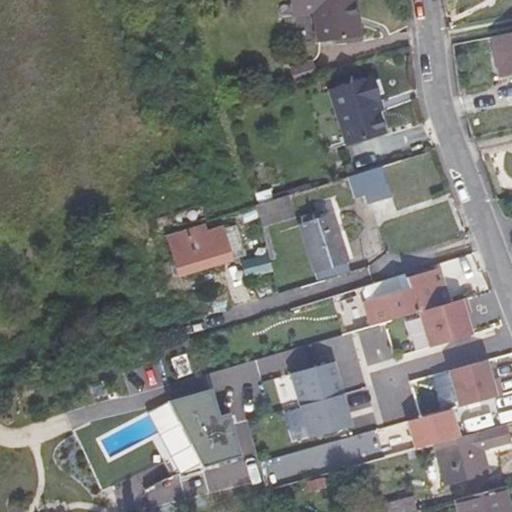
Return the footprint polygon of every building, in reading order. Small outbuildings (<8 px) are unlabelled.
[(356,0),(288,0),(290,14),(313,11),(317,43),(353,39),(351,19),(358,18),(356,0)] [(361,38),(358,18),(351,19),(353,39),(361,38)] [(511,32),(491,36),(498,77),(511,74),(511,32)] [(375,103),(379,101),(372,77),(329,90),(346,145),(384,133),(378,113),(375,103)] [(244,83),(221,90),(227,109),(250,102),(244,83)] [(403,169),(400,160),(348,177),(354,197),(363,195),(366,204),(383,199),(388,213),(424,201),(413,166),(403,169)] [(287,196),(257,205),(255,206),(261,226),(292,216),(287,196)] [(314,270),(346,260),(332,216),(300,226),(314,270)] [(223,229),(222,227),(205,233),(203,226),(167,237),(178,276),(245,256),(235,226),(223,229)] [(124,253),(90,263),(98,290),(132,280),(124,253)] [(363,301),(370,325),(396,317),(448,302),(438,268),(406,278),(409,289),(363,301)] [(473,332),(462,298),(448,302),(416,311),(427,347),(473,332)] [(333,360),(289,371),(305,436),(349,425),(333,360)] [(450,371),(459,406),(498,397),(489,361),(450,371)] [(216,384),(173,397),(193,468),(237,456),(216,384)] [(434,444),(460,437),(453,408),(407,422),(415,449),(434,444)] [(460,437),(434,444),(445,486),(488,474),(476,432),(460,437)] [(508,511),(501,486),(455,499),(458,511),(508,511)] [(358,511),(409,511),(416,510),(412,497),(358,511)]
